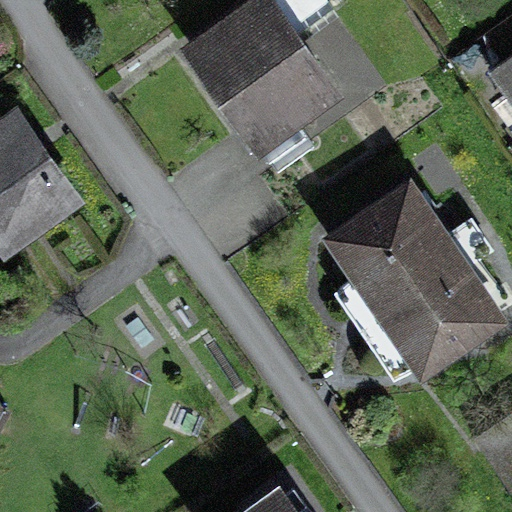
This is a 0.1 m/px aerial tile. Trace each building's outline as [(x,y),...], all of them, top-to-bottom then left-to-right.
[(223,0),(179,32),(258,141),(261,140),(280,165),(317,138),(301,112),(346,80),(304,22),(332,4),(329,0),(223,0)] [(511,46),(489,63),(511,93),(511,46)] [(21,98),(0,111),(0,242),(4,248),(86,193),(21,98)] [(411,164),(322,223),(355,271),(335,284),(394,375),(416,362),(421,369),(511,308),(411,164)] [(511,396),(469,422),(511,489),(511,396)] [(310,511),(282,472),(224,511),(310,511)]
